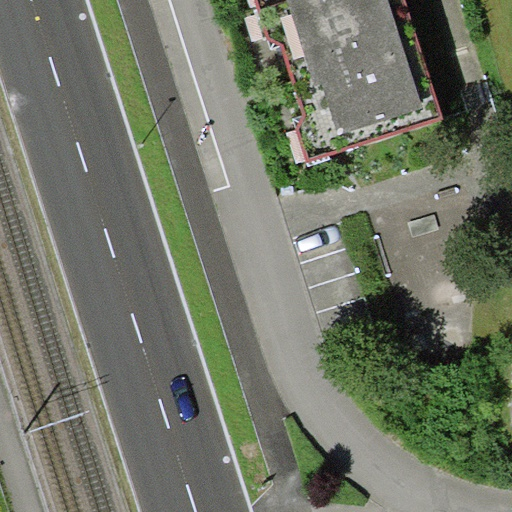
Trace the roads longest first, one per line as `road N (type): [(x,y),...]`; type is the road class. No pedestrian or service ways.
road 1 (residential): [(180,0),(296,370),(370,468),(461,511)]
road 2 (primary): [(196,511),(32,0)]
